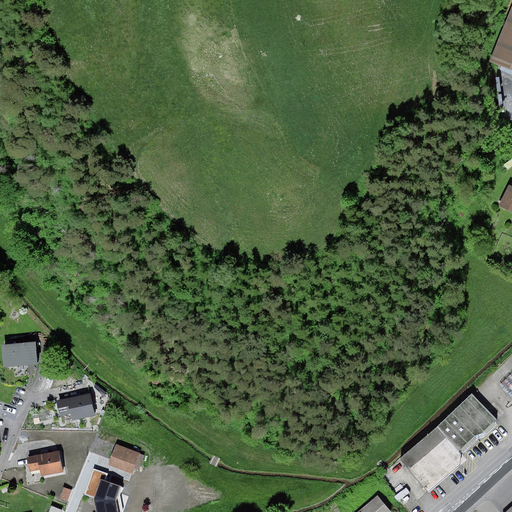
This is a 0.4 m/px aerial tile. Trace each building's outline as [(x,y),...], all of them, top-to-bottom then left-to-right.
[(511,5),(490,62),(511,70),(511,5)] [(511,186),(509,185),(498,207),(511,213),(511,186)] [(35,342),(1,345),(3,368),(37,364),(35,342)] [(511,374),(499,386),(511,399),(511,374)] [(96,384),(94,387),(104,395),(106,393),(96,384)] [(497,419),(472,391),(395,459),(427,495),(460,466),(461,454),(459,451),(474,436),(482,433),(497,419)] [(90,393),(56,401),(59,416),(71,414),(72,421),(95,416),(90,393)] [(144,455),(116,445),(108,465),(132,474),(134,468),(139,470),(144,455)] [(59,452),(27,458),(30,472),(40,470),(41,477),(63,472),(59,452)] [(85,494),(95,498),(101,480),(105,482),(108,474),(94,469),(85,494)] [(101,480),(100,480),(95,498),(94,499),(95,511),(117,511),(116,501),(121,487),(105,482),(101,480)] [(63,487),(59,497),(68,500),(72,490),(63,487)] [(390,511),(377,496),(357,511),(390,511)]
